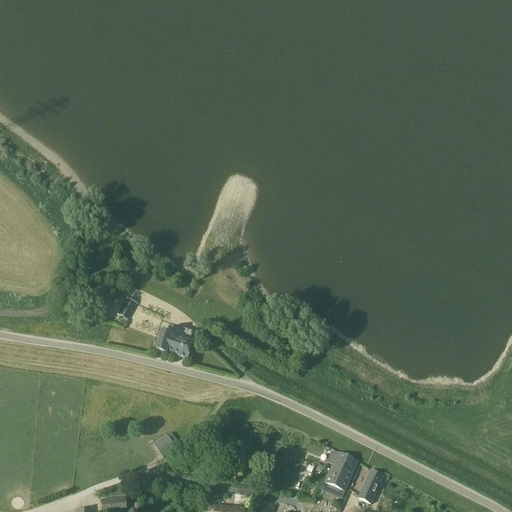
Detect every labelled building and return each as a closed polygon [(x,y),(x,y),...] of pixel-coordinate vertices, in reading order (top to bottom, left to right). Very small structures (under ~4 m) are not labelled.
[(118,314),(128,320),(137,304),(127,299),(118,314)] [(166,353),(187,360),(193,344),(172,337),(172,336),(161,333),(155,351),(166,355),(166,353)] [(164,459),(177,449),(168,437),(155,447),(164,459)] [(358,462),(338,454),(324,484),(344,493),(358,462)] [(358,499),(371,505),(383,477),(371,471),(358,499)] [(126,511),(125,498),(101,501),(102,511),(126,511)]
